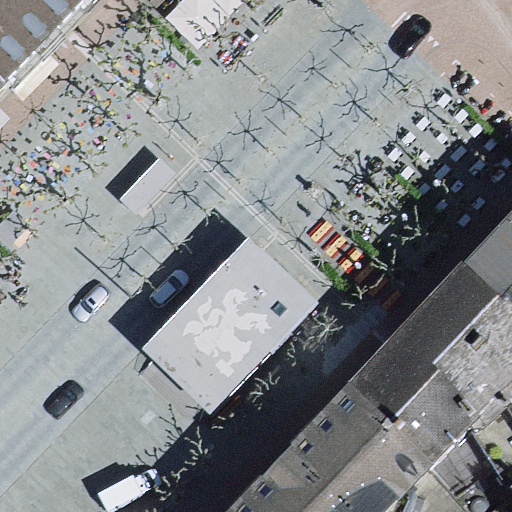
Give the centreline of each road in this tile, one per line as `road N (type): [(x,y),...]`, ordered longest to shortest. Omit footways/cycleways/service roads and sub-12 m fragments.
road 1 (residential): [(0,467),(455,0)]
road 2 (residential): [(357,0),(0,382)]
